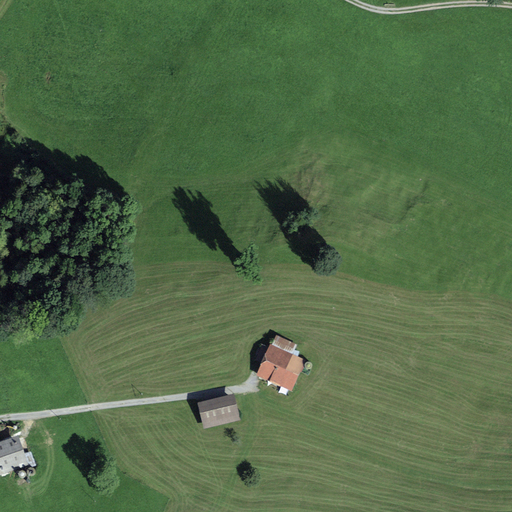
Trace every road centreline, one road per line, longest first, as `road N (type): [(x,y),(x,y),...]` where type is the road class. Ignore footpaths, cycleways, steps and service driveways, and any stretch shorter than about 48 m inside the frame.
road 1 (track): [(256,375),(251,387),(88,406)]
road 2 (track): [(511,3),(384,9),(352,0)]
road 3 (track): [(221,511),(251,436),(251,387)]
